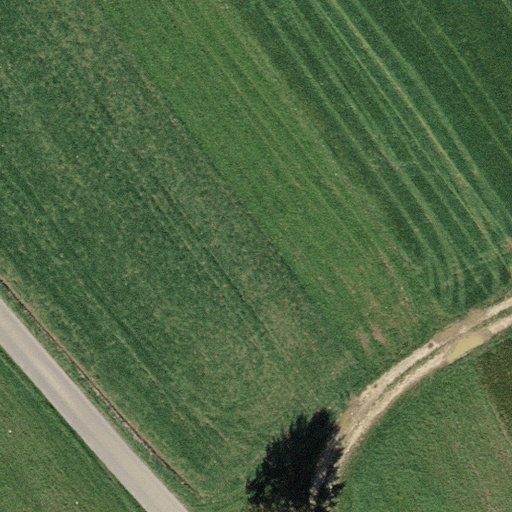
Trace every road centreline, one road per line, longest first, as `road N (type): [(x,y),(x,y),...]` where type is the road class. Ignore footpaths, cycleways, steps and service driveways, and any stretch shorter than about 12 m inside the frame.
road 1 (track): [(511,306),(468,325),(329,422),(304,511)]
road 2 (tertiary): [(0,332),(160,511)]
